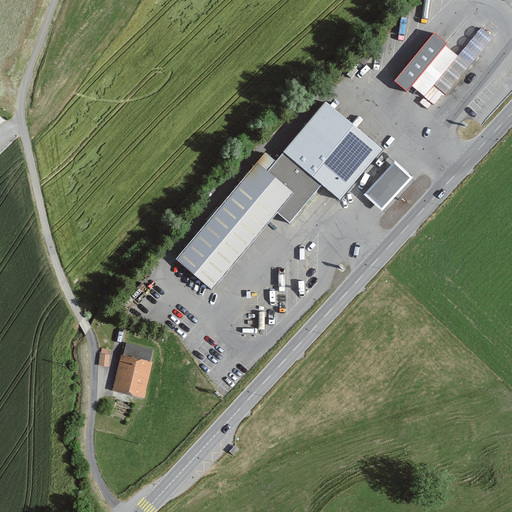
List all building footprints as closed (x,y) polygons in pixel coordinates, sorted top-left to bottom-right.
[(462,60),(449,49),(415,89),(432,103),(441,92),(438,90),(462,60)] [(294,227),(326,189),(344,204),(388,151),(331,104),(280,165),(268,155),(179,263),(218,294),(282,217),(294,227)] [(416,180),(398,163),(367,197),(385,214),(416,180)] [(155,352),(125,345),(115,392),(144,399),(155,352)] [(111,356),(102,356),(101,368),(110,368),(111,356)] [(195,365),(187,357),(179,367),(187,374),(195,365)] [(240,449),(237,446),(231,452),(234,455),(240,449)]
